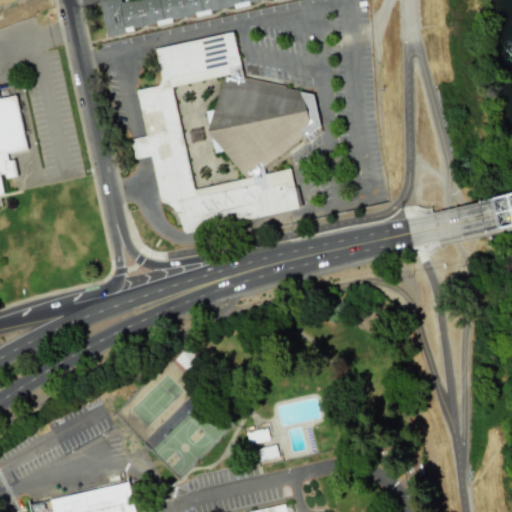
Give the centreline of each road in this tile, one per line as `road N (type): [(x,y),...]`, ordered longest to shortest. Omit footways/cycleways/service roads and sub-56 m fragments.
road 1 (residential): [(64,0),(107,192)]
road 2 (residential): [(257,268),(223,256),(146,262),(131,252),(107,192)]
road 3 (secondary): [(0,396),(60,352),(159,307)]
road 4 (secondary): [(257,268),(436,232)]
road 5 (secondary): [(257,268),(112,297)]
road 6 (secondary): [(112,297),(0,362)]
